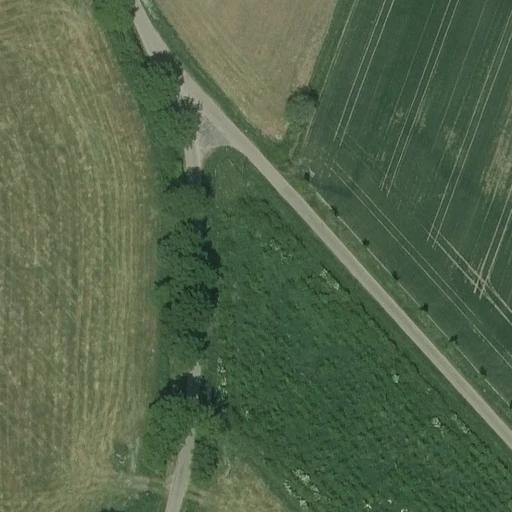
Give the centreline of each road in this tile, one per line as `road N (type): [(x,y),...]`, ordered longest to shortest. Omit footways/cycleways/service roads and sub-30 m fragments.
road 1 (unclassified): [(225,132),(511,436)]
road 2 (unclassified): [(171,511),(189,403),(188,153)]
